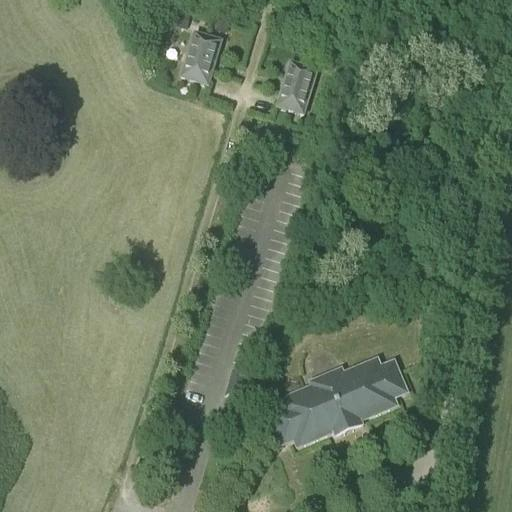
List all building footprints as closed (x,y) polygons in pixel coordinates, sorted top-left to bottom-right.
[(188,22),(177,18),(173,31),(184,34),(188,22)] [(218,23),(216,30),(225,33),(227,26),(228,25),(218,22),(218,23)] [(208,87),(221,42),(194,33),(180,78),(208,87)] [(294,55),(303,57),(305,51),(296,48),(294,55)] [(304,116),(317,71),(290,63),(277,108),(304,116)] [(333,441),(340,437),(340,435),(341,434),(350,430),(351,430),(353,430),(354,432),(362,428),(360,424),(394,410),(391,402),(404,396),(392,367),(379,373),(375,365),(341,379),(339,375),(310,387),(312,392),(278,406),(281,414),(268,419),(280,448),(293,443),(297,450),(331,436),(333,441)]
